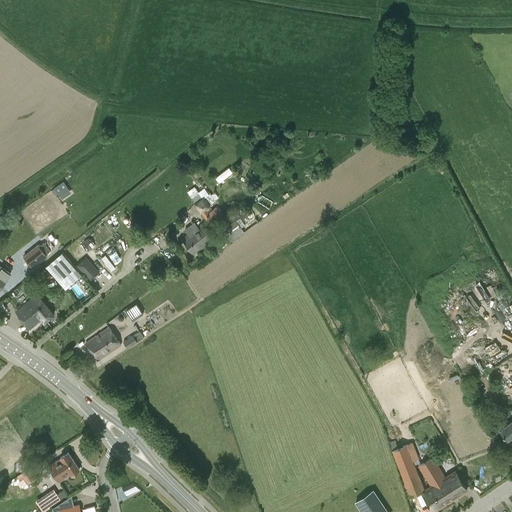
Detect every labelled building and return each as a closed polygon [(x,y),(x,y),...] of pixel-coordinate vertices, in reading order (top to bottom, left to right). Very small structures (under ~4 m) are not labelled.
[(217,182),(229,171),(226,167),(213,177),(217,182)] [(62,199),(72,192),(65,181),(55,187),(62,199)] [(211,226),(220,219),(223,217),(216,207),(212,209),(209,205),(201,211),(211,226)] [(245,232),(238,223),(236,220),(219,232),(221,235),(228,244),(245,232)] [(202,225),(198,228),(194,223),(184,231),(187,236),(182,239),(194,255),(213,241),(207,233),(202,225)] [(88,238),(84,242),(90,248),(94,243),(88,238)] [(37,245),(23,257),(32,267),(46,256),(37,245)] [(46,266),(47,267),(58,279),(66,288),(71,284),(81,275),(82,275),(62,252),(46,266)] [(105,254),(101,257),(110,269),(115,266),(105,254)] [(84,255),(75,263),(90,279),(100,271),(84,255)] [(0,270),(0,288),(10,275),(1,269),(0,270)] [(37,295),(16,312),(29,329),(43,319),(45,322),(54,315),(37,295)] [(491,298),(485,300),(494,318),(499,315),(491,298)] [(144,313),(137,303),(126,310),(133,320),(144,313)] [(109,327),(86,343),(98,360),(121,345),(109,327)] [(133,335),(123,341),(128,348),(138,342),(144,338),(139,331),(133,335)] [(511,419),(499,430),(507,440),(511,436),(511,419)] [(424,490),(425,489),(413,460),(419,458),(412,442),(392,450),(410,496),(424,490)] [(80,469),(69,452),(50,465),(60,481),(80,469)] [(424,490),(436,509),(467,490),(455,470),(444,477),(432,457),(419,465),(431,485),(425,489),(424,490)] [(29,462),(19,466),(21,472),(9,477),(13,487),(35,479),(29,462)] [(53,489),(35,500),(41,510),(66,495),(63,489),(56,493),(53,489)] [(377,494),(358,511),(386,511),(391,509),(377,494)]
